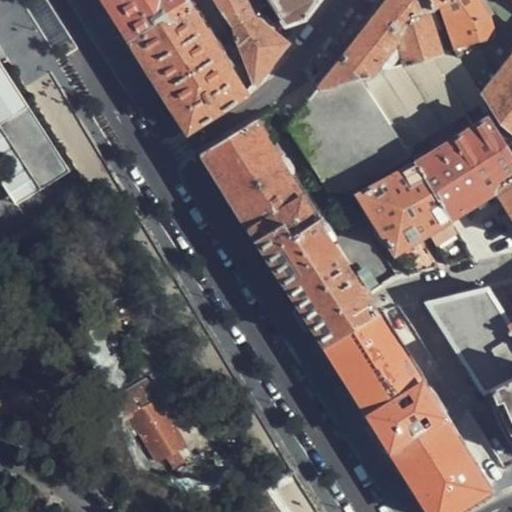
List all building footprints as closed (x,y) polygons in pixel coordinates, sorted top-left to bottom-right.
[(102,0),(127,37),(131,44),(172,108),(187,131),(245,93),(186,0),(102,0)] [(213,0),(224,17),(250,86),(284,42),(256,20),(248,14),(241,0),(213,0)] [(285,22),(301,20),(316,0),(270,0),(274,6),(285,22)] [(384,0),(368,22),(319,85),(356,75),(449,49),(424,8),(422,0),(384,0)] [(432,0),(424,8),(449,49),(493,39),(486,16),(477,0),(432,0)] [(480,98),(511,61),(511,5),(486,16),(493,39),(449,49),(480,98)] [(449,49),(356,75),(403,150),(482,100),(480,98),(449,49)] [(511,61),(480,98),(482,100),(499,127),(511,136),(511,61)] [(0,128),(27,111),(0,69),(0,190),(13,210),(41,192),(0,128)] [(307,100),(290,122),(330,189),(345,193),(406,156),(403,150),(356,75),(319,85),(307,100)] [(27,111),(0,128),(41,192),(68,175),(27,111)] [(511,216),(511,161),(483,117),(410,162),(447,220),(495,191),(511,216)] [(210,170),(252,238),(306,205),(252,120),(200,154),(210,170)] [(358,194),(407,274),(436,266),(418,238),(426,234),(445,264),(472,257),(447,220),(410,162),(358,194)] [(306,205),(252,238),(274,275),(304,323),(319,347),(377,312),(306,205)] [(483,288),(425,302),(483,390),(490,386),(511,372),(511,331),(507,323),(483,288)] [(411,495),(421,511),(444,511),(484,490),(377,312),(319,347),(327,360),(345,388),(391,463),(411,495)] [(511,372),(490,386),(507,426),(511,434),(511,372)] [(130,415),(156,461),(186,444),(160,398),(130,415)]
